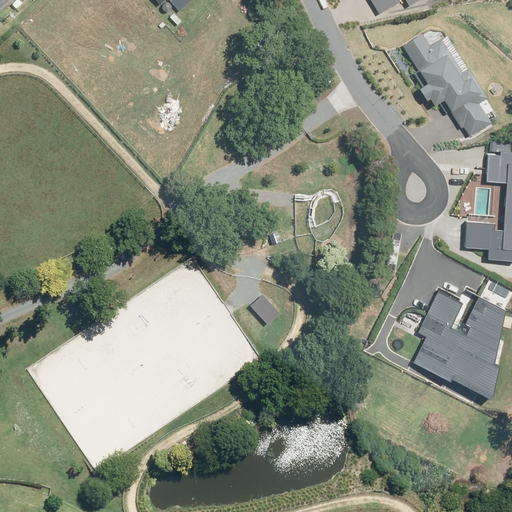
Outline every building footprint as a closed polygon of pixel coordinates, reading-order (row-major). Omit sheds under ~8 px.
[(149,0),(159,9),(169,0),(170,0),(172,1),(169,4),(178,13),(191,0),(149,0)] [(369,0),(379,15),(404,0),(408,7),(419,0),(369,0)] [(469,133),(488,121),(476,102),(485,97),(467,70),(456,77),(448,65),(453,61),(439,41),(432,46),(424,33),(405,45),(421,71),(416,74),(424,86),(430,82),(446,111),(451,107),(461,125),(464,123),(469,133)] [(511,142),(486,141),(484,182),(508,184),(505,232),(463,230),(462,248),(493,249),(492,260),(511,261),(511,142)] [(279,188),(249,172),(240,189),(269,205),(279,188)] [(324,221),(288,196),(279,210),(314,234),(324,221)] [(173,282),(142,304),(170,343),(173,340),(185,357),(181,360),(189,370),(177,378),(197,406),(215,393),(202,375),(210,369),(199,354),(216,342),(173,282)] [(425,336),(411,360),(449,382),(453,378),(494,398),(502,367),(496,365),(510,308),(480,298),(465,335),(453,330),(466,305),(437,288),(418,329),(425,336)]
